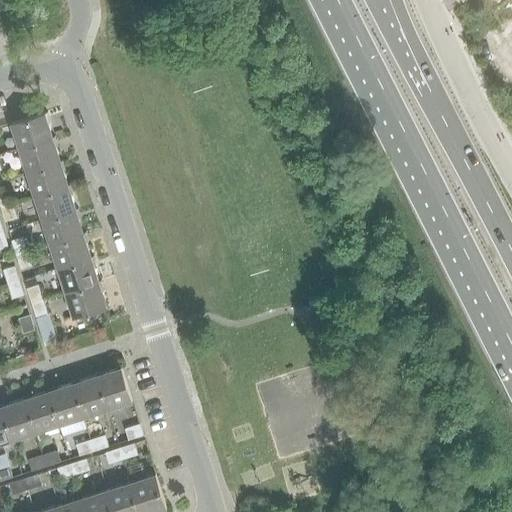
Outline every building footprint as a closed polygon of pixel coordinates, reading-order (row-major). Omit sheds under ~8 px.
[(11,123),(19,148),(55,136),(47,111),(11,123)] [(63,160),(55,136),(19,148),(26,172),(63,160)] [(70,184),(63,160),(26,172),(34,196),(70,184)] [(78,208),(70,184),(34,196),(42,220),(78,208)] [(0,189),(0,206),(12,203),(7,188),(0,189)] [(0,206),(0,207),(4,221),(17,217),(12,203),(0,206)] [(86,232),(78,208),(42,220),(49,244),(86,232)] [(0,249),(8,247),(3,232),(0,233),(0,249)] [(93,256),(86,232),(49,244),(57,268),(93,256)] [(11,240),(15,255),(27,251),(23,236),(11,240)] [(15,255),(20,269),(32,265),(27,251),(15,255)] [(101,280),(93,256),(57,268),(65,292),(101,280)] [(7,284),(19,280),(14,266),(3,269),(7,284)] [(23,294),(19,280),(7,284),(12,298),(23,294)] [(109,305),(101,280),(65,292),(73,317),(109,305)] [(26,288),(31,303),(43,299),(38,284),(26,288)] [(325,292),(309,296),(311,305),(313,312),(329,308),(325,292)] [(31,303),(36,317),(48,313),(43,299),(31,303)] [(35,329),(30,314),(18,318),(23,333),(35,329)] [(121,365),(95,373),(107,409),(132,401),(121,365)] [(95,373),(71,381),(83,417),(107,409),(95,373)] [(71,381),(47,388),(59,425),(83,417),(71,381)] [(47,388),(23,396),(35,432),(59,425),(47,388)] [(0,403),(0,405),(11,440),(35,432),(23,396),(0,403)] [(0,443),(11,440),(0,405),(0,443)] [(143,434),(139,423),(124,428),(128,439),(143,434)] [(105,434),(90,439),(94,450),(108,446),(105,434)] [(94,450),(90,439),(76,443),(79,455),(94,450)] [(133,442),(119,447),(123,459),(137,454),(133,442)] [(119,447),(105,452),(108,463),(123,459),(119,447)] [(57,449),(42,454),(46,466),(60,461),(57,449)] [(46,466),(42,454),(28,459),(31,470),(46,466)] [(86,457),(71,462),(75,474),(90,469),(86,457)] [(71,462),(57,467),(61,479),(75,474),(71,462)] [(9,465),(0,467),(0,480),(13,476),(9,465)] [(38,473),(23,478),(27,489),(41,484),(38,473)] [(140,511),(160,511),(167,510),(156,474),(130,482),(140,511)] [(23,478),(9,483),(12,494),(27,489),(23,478)] [(140,511),(130,482),(106,489),(113,511),(140,511)] [(113,511),(106,489),(82,497),(87,511),(113,511)] [(87,511),(82,497),(58,504),(60,511),(87,511)]
